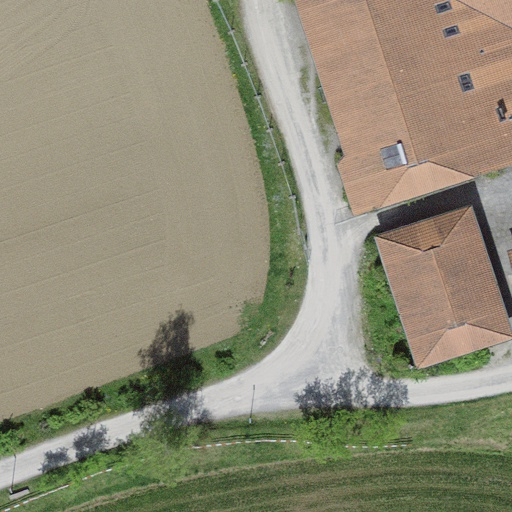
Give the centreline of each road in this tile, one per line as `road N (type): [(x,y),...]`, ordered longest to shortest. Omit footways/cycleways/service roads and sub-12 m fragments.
road 1 (track): [(0,474),(199,404),(265,394),(402,395),(511,380)]
road 2 (track): [(331,395),(332,241),(511,184)]
road 3 (track): [(332,241),(262,0)]
